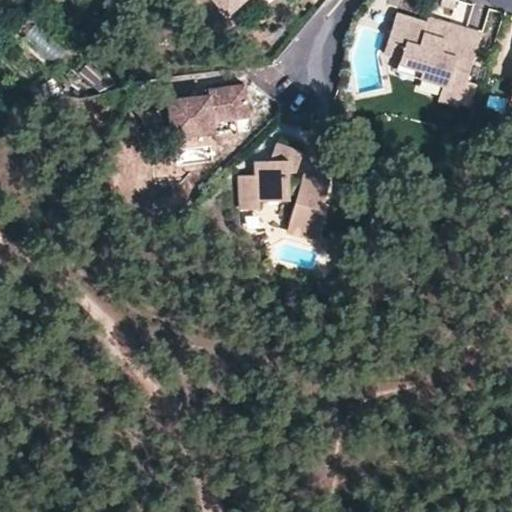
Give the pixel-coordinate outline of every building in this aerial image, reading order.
[(214,0),(228,15),(244,0),(214,0)] [(445,84),(440,99),(461,105),(483,35),(445,24),(440,38),(426,34),(429,25),(398,15),(390,38),(407,43),(401,62),(425,69),(422,76),(445,84)] [(407,43),(390,38),(385,57),(401,62),(407,43)] [(169,109),(139,113),(154,138),(214,131),(214,121),(236,119),(249,117),(245,84),(209,89),(209,94),(168,99),(169,109)] [(214,121),(214,131),(215,137),(238,134),(236,119),(214,121)] [(303,154),(276,144),(269,162),(257,162),(257,174),(240,174),(240,209),(258,209),(258,198),(286,197),(286,193),(286,192),(298,195),(288,231),(319,240),(329,204),(325,203),(331,182),(304,174),(302,181),(287,177),(287,171),(297,172),(303,154)]
